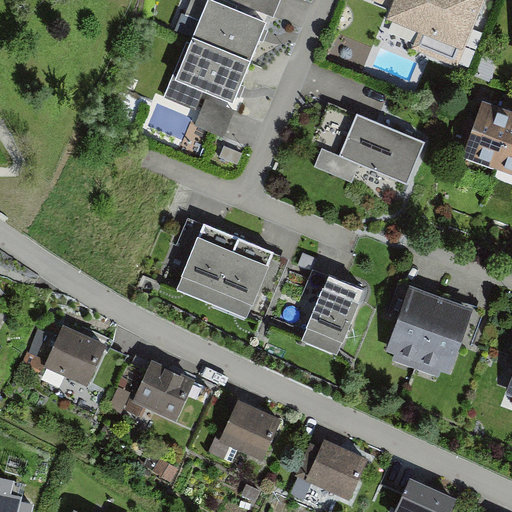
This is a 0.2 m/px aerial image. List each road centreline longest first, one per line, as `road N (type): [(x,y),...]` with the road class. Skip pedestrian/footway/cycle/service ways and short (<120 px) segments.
road 1 (residential): [(511,492),(157,332),(0,231)]
road 2 (residential): [(327,0),(246,204)]
